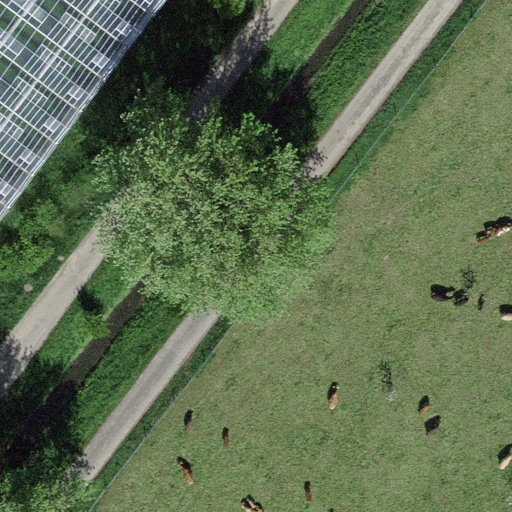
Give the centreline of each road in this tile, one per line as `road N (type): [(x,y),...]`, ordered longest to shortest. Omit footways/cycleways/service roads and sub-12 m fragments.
road 1 (track): [(459,0),(56,511)]
road 2 (track): [(0,350),(269,0)]
